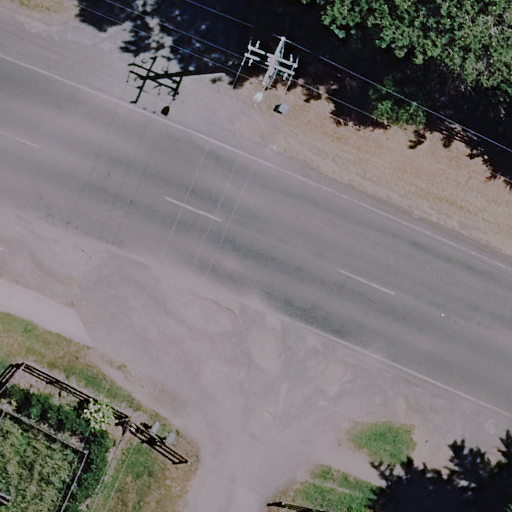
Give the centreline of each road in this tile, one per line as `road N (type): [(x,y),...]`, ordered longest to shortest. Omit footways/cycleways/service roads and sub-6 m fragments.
road 1 (unclassified): [(423,290),(290,511)]
road 2 (tertiary): [(423,290),(190,196)]
road 3 (tertiary): [(190,196),(0,133)]
road 4 (unclassified): [(190,196),(226,0)]
